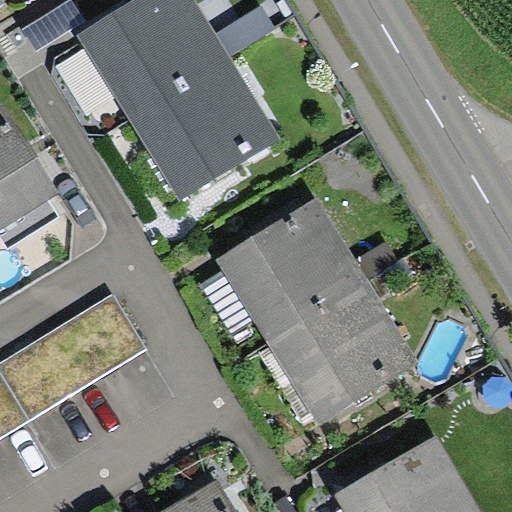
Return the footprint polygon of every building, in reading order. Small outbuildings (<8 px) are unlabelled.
[(0,0),(0,13),(11,7),(7,0),(0,0)] [(190,0),(131,0),(77,33),(181,202),(279,143),(190,0)] [(0,102),(0,234),(60,200),(0,102)] [(317,197),(216,260),(319,426),(420,363),(317,197)] [(112,299),(0,368),(0,439),(144,351),(112,299)] [(472,511),(436,449),(335,507),(337,511),(472,511)] [(231,511),(213,483),(166,511),(231,511)]
